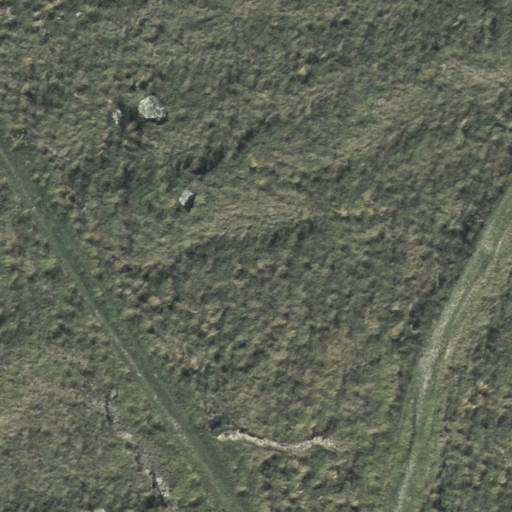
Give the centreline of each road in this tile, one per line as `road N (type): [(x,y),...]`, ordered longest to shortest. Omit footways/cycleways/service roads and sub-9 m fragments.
road 1 (track): [(251,511),(152,389),(0,144)]
road 2 (track): [(511,218),(426,377),(407,511)]
